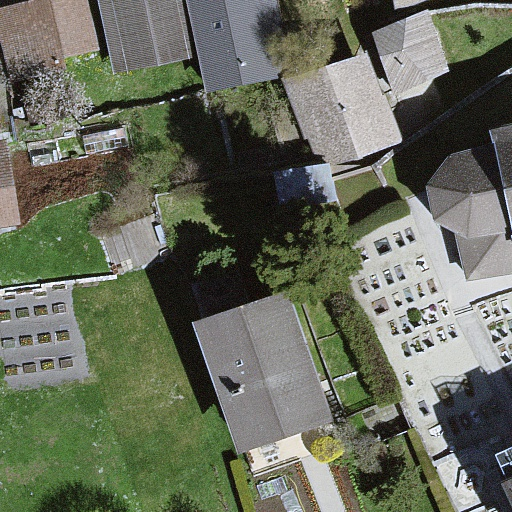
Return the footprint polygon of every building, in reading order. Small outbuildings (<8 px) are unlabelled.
[(78,0),(70,0),(0,19),(0,68),(5,87),(93,58),(78,0)] [(175,0),(85,0),(99,82),(185,62),(175,0)] [(271,0),(210,0),(181,6),(198,101),(291,77),(271,0)] [(391,0),(392,12),(428,0),(391,0)] [(417,14),(368,33),(388,95),(440,74),(417,14)] [(397,140),(363,50),(283,80),(316,171),(397,140)] [(511,130),(495,134),(500,156),(455,166),(434,194),(439,224),(463,237),(471,275),(511,265),(511,130)] [(0,237),(14,235),(1,151),(0,150),(0,237)] [(274,291),(181,326),(225,452),(324,421),(274,291)] [(511,464),(502,469),(511,490),(511,464)]
